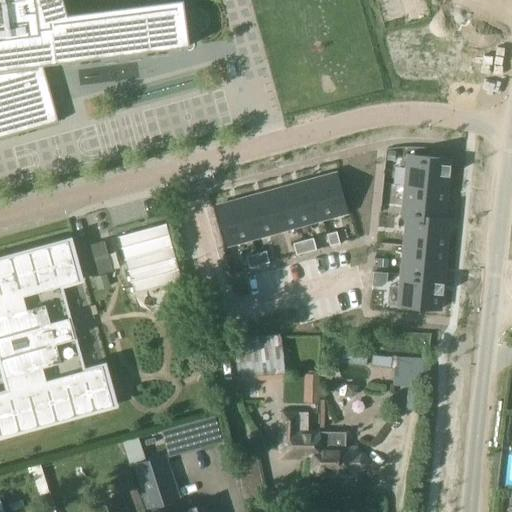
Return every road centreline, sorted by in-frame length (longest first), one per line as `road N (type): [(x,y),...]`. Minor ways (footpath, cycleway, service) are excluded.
road 1 (residential): [(0,219),(361,119),(509,120)]
road 2 (residential): [(486,312),(509,120)]
road 3 (unclassified): [(467,511),(484,332)]
